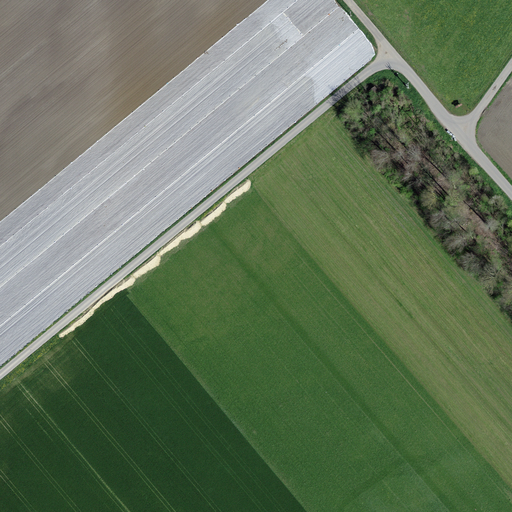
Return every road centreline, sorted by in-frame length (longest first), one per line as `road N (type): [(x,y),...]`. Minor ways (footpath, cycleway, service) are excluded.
road 1 (track): [(0,374),(391,51)]
road 2 (track): [(391,51),(511,192)]
